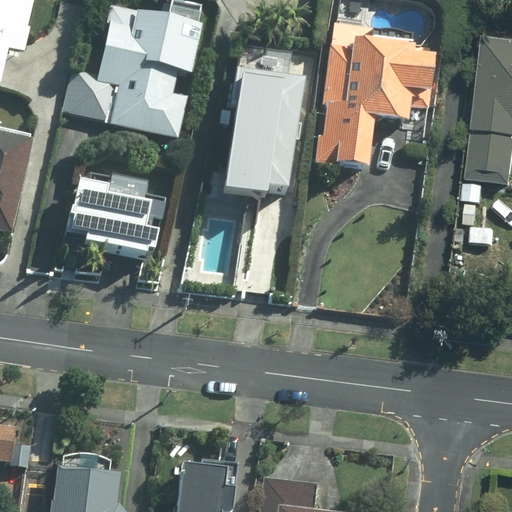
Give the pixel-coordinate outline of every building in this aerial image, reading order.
[(0,0),(0,89),(4,71),(20,74),(35,6),(27,4),(27,0),(0,0)] [(200,18),(172,11),(166,36),(111,24),(96,95),(118,99),(110,134),(178,149),(186,110),(172,107),(175,90),(184,92),(200,18)] [(372,42),(334,37),(315,172),(366,179),(372,133),(401,137),(405,111),(427,114),(432,75),(411,73),(412,65),(370,60),(372,42)] [(510,193),(511,176),(511,52),(485,48),(466,187),(510,193)] [(221,151),(228,151),(221,197),(291,207),(308,89),(232,78),(221,151)] [(0,240),(9,243),(31,153),(0,145),(0,240)] [(156,256),(141,252),(147,227),(100,216),(102,209),(78,203),(67,251),(86,255),(84,263),(144,277),(145,273),(151,274),(156,256)] [(0,428),(0,462),(19,463),(20,429),(0,428)] [(239,511),(244,465),(189,460),(183,511),(223,511),(224,509),(239,511)] [(132,511),(122,502),(126,472),(63,464),(56,511),(132,511)] [(350,511),(318,508),(321,483),(267,477),(263,511),(350,511)]
